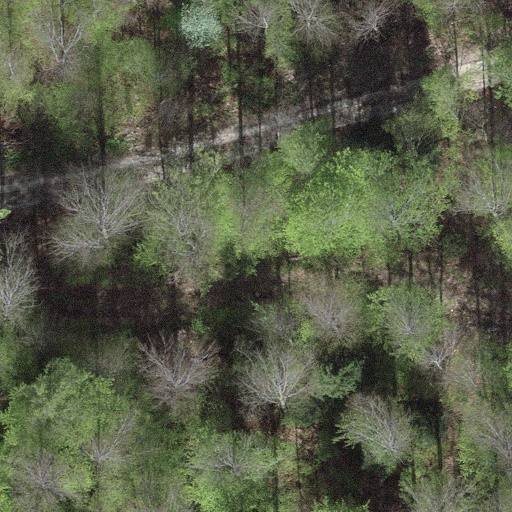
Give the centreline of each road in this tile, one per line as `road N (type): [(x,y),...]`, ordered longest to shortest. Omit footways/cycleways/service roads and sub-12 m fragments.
road 1 (track): [(0,164),(511,62)]
road 2 (track): [(0,263),(44,288),(247,292),(511,320)]
